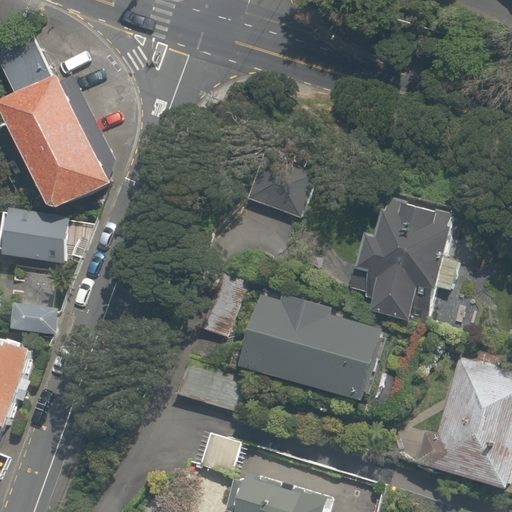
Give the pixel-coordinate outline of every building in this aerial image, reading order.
[(85,84),(28,111),(81,222),(138,195),(85,84)] [(293,183),(271,172),(258,198),(281,208),(293,183)] [(427,331),(441,291),(453,295),(464,263),(452,259),(463,228),(391,203),(366,274),(377,278),(366,310),(427,331)] [(5,213),(0,251),(0,257),(68,267),(74,223),(5,213)] [(226,341),(247,286),(227,279),(206,334),(226,341)] [(388,330),(267,290),(241,368),(363,408),(388,330)] [(45,359),(0,343),(0,433),(18,440),(45,359)] [(511,382),(460,366),(428,468),(511,494),(511,382)] [(247,444),(212,435),(203,470),(238,479),(247,444)] [(332,511),(334,506),(244,482),(236,511),(332,511)]
